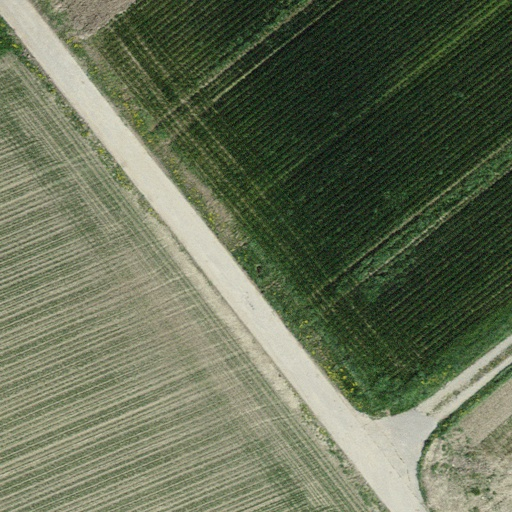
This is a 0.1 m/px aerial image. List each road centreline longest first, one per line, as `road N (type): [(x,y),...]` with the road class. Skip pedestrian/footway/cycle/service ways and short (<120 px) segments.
road 1 (track): [(4,0),(419,511)]
road 2 (track): [(511,347),(374,452)]
